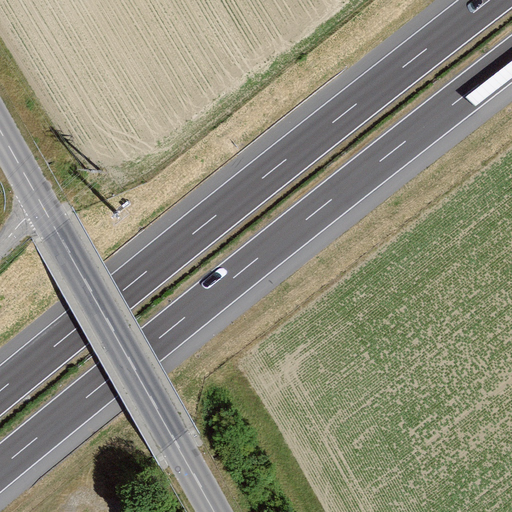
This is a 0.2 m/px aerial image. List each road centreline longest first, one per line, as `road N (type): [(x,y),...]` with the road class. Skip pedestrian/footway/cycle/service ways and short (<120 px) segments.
road 1 (motorway): [(0,469),(511,60)]
road 2 (motorway): [(490,0),(0,391)]
road 3 (tertiary): [(0,130),(214,511)]
